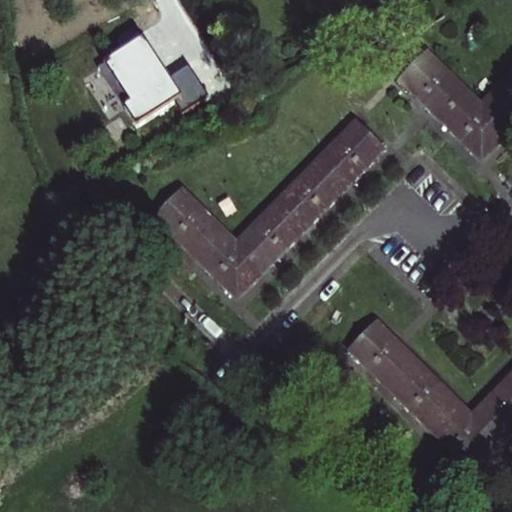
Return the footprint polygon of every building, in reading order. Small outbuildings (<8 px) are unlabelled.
[(145,41),(106,65),(132,106),(125,111),(136,128),(175,103),(183,115),(208,99),(189,68),(169,80),(145,41)] [(419,101),(447,74),(426,54),(399,81),(419,101)] [(426,108),(441,122),(467,95),(447,74),(419,101),(426,108)] [(511,75),(500,88),(511,99),(511,75)] [(511,131),(511,99),(500,88),(480,108),(487,115),(508,136),(511,131)] [(461,142),(487,115),(480,108),(467,95),(441,122),(461,142)] [(508,136),(487,115),(461,142),(482,162),(508,136)] [(357,124),(337,145),(363,171),(384,151),(357,124)] [(317,164),(344,191),(363,171),(337,145),(317,164)] [(324,211),(344,191),(317,164),(298,184),(324,211)] [(303,232),(324,211),(298,184),(277,205),(303,232)] [(175,240),(202,212),(182,192),(154,219),(175,240)] [(277,205),(257,225),(284,252),(292,243),(303,232),(277,205)] [(175,240),(195,260),(222,232),(202,212),(175,240)] [(284,252),(257,225),(237,246),(243,253),(263,273),(284,252)] [(216,280),(243,253),(237,246),(222,232),(195,260),(216,280)] [(237,300),(263,273),(243,253),(216,280),(237,300)] [(370,372),(396,345),(375,325),(349,351),(370,372)] [(416,364),(396,345),(370,372),(390,391),(416,364)] [(411,412),(437,385),(416,364),(390,391),(411,412)] [(511,418),(511,379),(492,399),(511,418)] [(457,405),(437,385),(411,412),(431,432),(457,405)] [(511,433),(511,418),(492,399),(472,419),(478,425),(499,446),(511,433)] [(457,405),(431,432),(452,452),(478,425),(472,419),(457,405)] [(499,446),(478,425),(452,452),(473,473),(499,446)]
